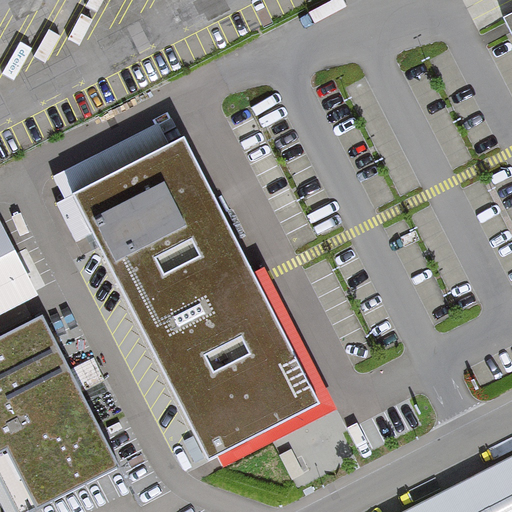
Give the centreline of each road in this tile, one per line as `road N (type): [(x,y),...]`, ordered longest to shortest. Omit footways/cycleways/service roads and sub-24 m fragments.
road 1 (unknown): [(435,350),(381,386),(356,385),(337,364),(198,69)]
road 2 (residential): [(511,410),(317,511)]
